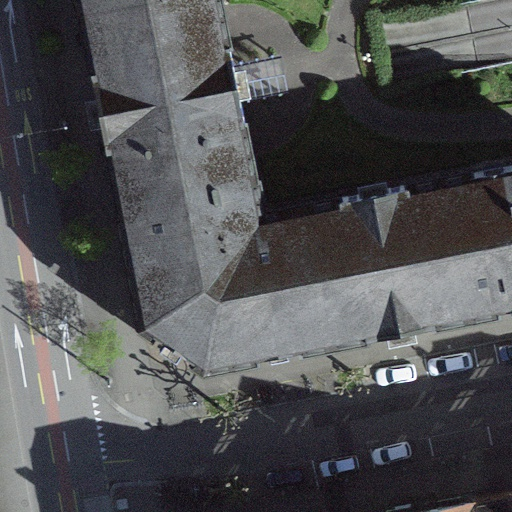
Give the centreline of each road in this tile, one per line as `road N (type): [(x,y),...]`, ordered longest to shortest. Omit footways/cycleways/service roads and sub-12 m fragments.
road 1 (residential): [(511,392),(135,459),(48,462)]
road 2 (primary): [(48,462),(0,171)]
